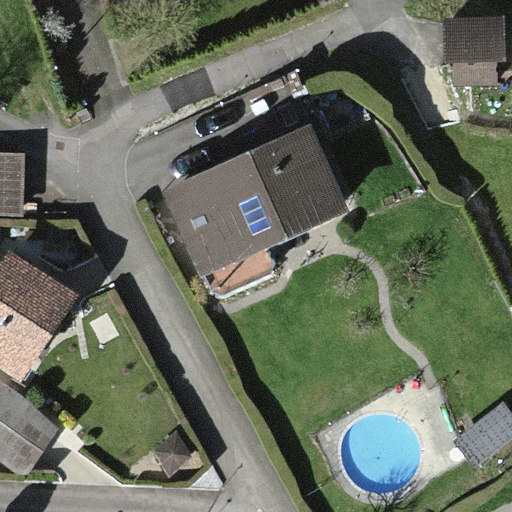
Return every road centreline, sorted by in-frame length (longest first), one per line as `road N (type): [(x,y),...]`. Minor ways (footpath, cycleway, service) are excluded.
road 1 (residential): [(385,0),(149,109),(110,141),(97,181),(269,511)]
road 2 (residential): [(0,498),(269,511)]
